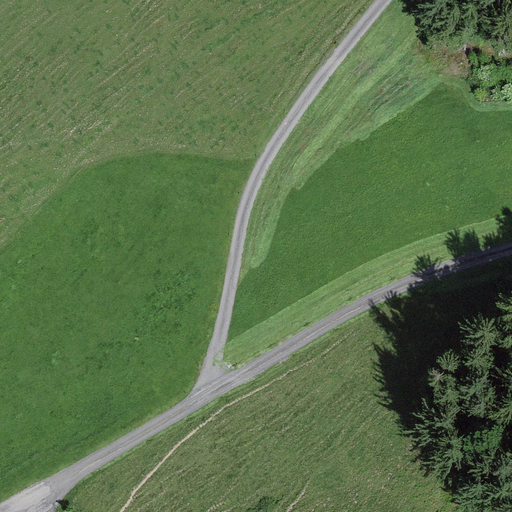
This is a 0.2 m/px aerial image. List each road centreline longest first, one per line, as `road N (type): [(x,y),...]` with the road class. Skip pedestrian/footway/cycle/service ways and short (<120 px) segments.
road 1 (track): [(12,511),(409,282),(511,250)]
road 2 (track): [(219,387),(215,359),(264,159),(387,0)]
